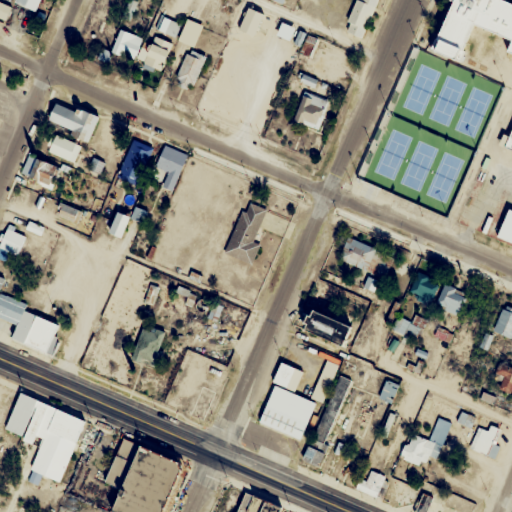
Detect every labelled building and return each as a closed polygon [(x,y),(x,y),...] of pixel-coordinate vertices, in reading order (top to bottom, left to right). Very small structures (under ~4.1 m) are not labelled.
[(8,0),(7,4),(31,13),(36,0),(8,0)] [(353,0),(347,34),(367,38),(374,0),(353,0)] [(484,0),(511,11),(511,157),(493,150),(511,105),(511,61),(494,53),(497,44),(460,29),(449,55),(423,44),(441,0),(484,0)] [(0,18),(5,21),(12,7),(0,1),(0,18)] [(254,36),(264,14),(249,7),(239,29),(254,36)] [(175,37),(180,24),(164,17),(159,30),(175,37)] [(187,48),(198,25),(181,17),(171,40),(187,48)] [(297,29),(283,22),(276,34),(290,42),(297,29)] [(126,64),(139,35),(115,25),(103,53),(126,64)] [(154,71),(167,42),(148,34),(135,63),(154,71)] [(167,80),(187,89),(202,56),(186,49),(185,53),(180,51),(167,80)] [(316,132),(328,100),(299,89),(287,121),(316,132)] [(89,140),(98,117),(79,108),(77,112),(56,103),(48,123),(89,140)] [(81,147),(56,135),(48,152),(74,163),(81,147)] [(115,180),(135,189),(152,149),(133,141),(115,180)] [(171,192),(188,155),(165,145),(155,167),(168,173),(161,187),(171,192)] [(50,187),(58,168),(37,159),(29,178),(50,187)] [(245,265),(254,245),(246,242),(261,208),(246,201),(242,211),(237,208),(217,253),(245,265)] [(76,224),(82,213),(61,203),(56,214),(76,224)] [(511,250),(511,214),(500,210),(487,240),(511,250)] [(109,233),(120,239),(130,217),(119,211),(109,233)] [(0,228),(0,251),(12,256),(20,236),(0,228)] [(379,279),(389,255),(342,236),(332,260),(379,279)] [(439,285),(419,272),(408,292),(428,304),(439,285)] [(458,315),(467,294),(444,284),(435,304),(458,315)] [(0,294),(21,304),(13,323),(0,317),(0,294)] [(492,329),(510,338),(511,333),(511,311),(504,307),(492,329)] [(341,346),(351,326),(313,308),(303,328),(341,346)] [(19,310),(13,323),(9,333),(39,347),(50,324),(19,310)] [(155,366),(166,330),(143,323),(132,359),(155,366)] [(309,395),(320,401),(339,366),(329,360),(309,395)] [(295,441),(311,401),(289,392),(298,371),(275,361),(266,384),(269,385),(253,423),(295,441)] [(502,380),(499,388),(511,393),(511,368),(499,363),(493,377),(502,380)] [(318,466),(352,380),(338,374),(304,461),(318,466)] [(378,397),(391,403),(399,385),(386,379),(378,397)] [(53,484),(80,421),(14,394),(0,426),(0,429),(34,444),(23,471),(53,484)] [(477,418),(462,411),(457,421),(472,428),(477,418)] [(422,462),(430,443),(437,446),(448,420),(434,414),(424,438),(404,430),(393,457),(413,465),(415,459),(422,462)] [(483,454),(494,427),(486,423),(483,429),(474,425),(465,447),(483,454)] [(159,511),(178,469),(173,460),(118,438),(99,483),(114,489),(104,511),(159,511)] [(371,498),(381,475),(365,468),(361,479),(354,476),(349,488),(371,498)] [(425,511),(433,493),(425,489),(414,511),(425,511)] [(415,492),(407,511),(418,511),(425,496),(415,492)] [(278,511),(280,507),(246,494),(238,511),(278,511)]
